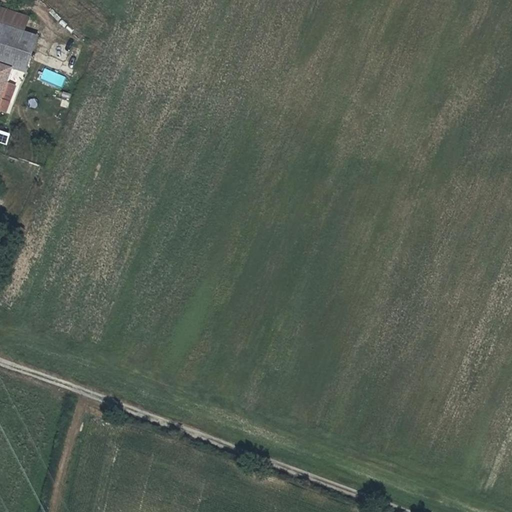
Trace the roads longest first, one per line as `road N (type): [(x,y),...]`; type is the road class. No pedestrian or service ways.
road 1 (unclassified): [(0,362),(393,511)]
road 2 (track): [(56,511),(84,394)]
